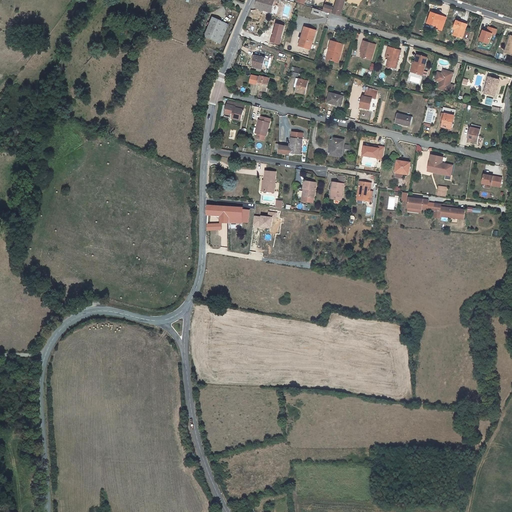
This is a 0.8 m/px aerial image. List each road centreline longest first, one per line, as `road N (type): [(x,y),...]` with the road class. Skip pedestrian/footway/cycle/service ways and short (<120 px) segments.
road 1 (residential): [(215,91),(508,157)]
road 2 (tertiary): [(157,321),(94,312),(75,317),(50,342),(38,391),(47,511)]
road 3 (residential): [(511,71),(331,21)]
road 4 (tertiary): [(226,511),(193,423),(183,347)]
road 5 (tertiary): [(203,148),(198,279),(184,310)]
road 6 (residential): [(322,169),(203,148)]
